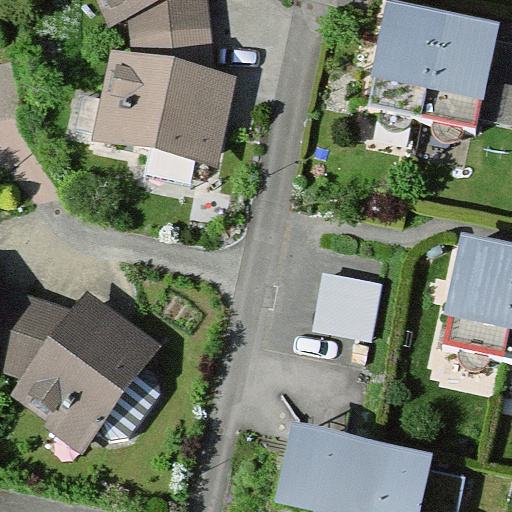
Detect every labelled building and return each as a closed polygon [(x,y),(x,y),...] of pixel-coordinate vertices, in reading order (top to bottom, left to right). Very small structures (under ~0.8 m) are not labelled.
[(211,89),(203,0),(76,0),(93,40),(121,28),(121,68),(108,65),(87,155),(209,184),(219,138),(230,93),(211,89)] [(398,21),(372,16),(354,110),(470,132),(488,39),(455,32),(398,21)] [(511,358),(511,260),(472,252),(446,247),(426,341),(511,358)] [(323,271),(314,333),(374,341),(383,279),(323,271)] [(68,319),(0,296),(0,387),(12,393),(4,404),(79,460),(154,360),(118,333),(80,304),(68,319)] [(404,511),(413,464),(275,437),(260,511),(404,511)]
